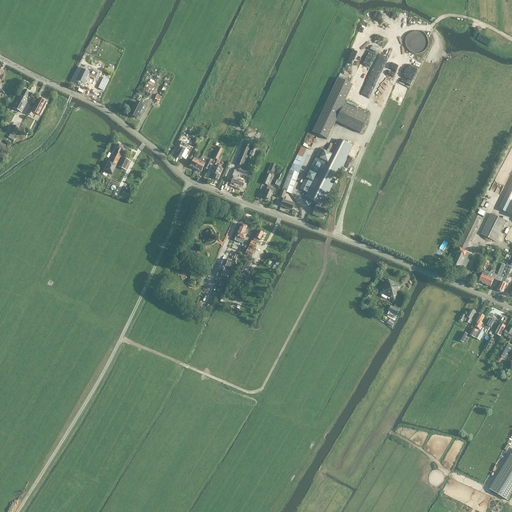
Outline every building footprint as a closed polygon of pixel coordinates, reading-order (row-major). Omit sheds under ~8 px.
[(370,51),(357,81),(364,84),(380,49),(378,48),(375,53),(370,51)] [(386,71),(393,53),(385,50),(378,68),(386,71)] [(374,69),(369,79),(378,84),(384,74),(374,69)] [(91,85),(96,75),(91,72),(86,83),(91,85)] [(81,84),(85,76),(82,74),(82,75),(80,74),(76,81),(81,84)] [(369,115),(344,103),(352,85),(338,79),(313,133),(327,140),(336,122),(360,133),(369,115)] [(141,84),(133,101),(136,102),(138,103),(143,95),(139,104),(143,106),(144,107),(155,88),(147,84),(145,86),(141,84)] [(22,113),(32,94),(24,90),(21,97),(23,98),(22,99),(19,97),(13,108),(22,113)] [(151,106),(153,107),(156,109),(162,98),(157,95),(151,106)] [(34,112),(36,113),(40,116),(47,102),(39,99),(34,109),(31,108),(28,114),(32,116),(34,112)] [(129,115),(131,116),(131,118),(134,119),(135,119),(135,118),(137,119),(143,106),(139,104),(138,103),(136,102),(132,111),(129,115)] [(10,133),(11,133),(8,138),(14,141),(17,136),(16,135),(19,128),(14,125),(10,133)] [(247,135),(255,138),(258,130),(250,128),(247,135)] [(199,141),(195,139),(191,147),(195,149),(199,141)] [(322,206),(339,173),(352,146),(339,140),(326,167),(314,161),(300,189),(307,193),(305,197),(318,203),(316,206),(313,214),(323,218),(326,210),(320,208),(321,205),(322,206)] [(236,164),(244,167),(253,144),(245,141),(236,164)] [(126,171),(130,162),(121,157),(122,155),(126,148),(118,144),(115,151),(115,152),(109,163),(106,171),(112,174),(116,166),(126,171)] [(253,157),(258,145),(254,144),(249,156),(253,157)] [(185,159),(190,149),(187,148),(186,150),(183,149),(179,156),(185,159)] [(223,150),(219,148),(214,158),(218,160),(223,150)] [(190,167),(195,169),(196,170),(200,160),(197,158),(198,157),(195,156),(190,167)] [(208,169),(211,163),(212,161),(209,159),(208,161),(206,160),(204,160),(204,161),(200,160),(196,170),(201,172),(206,162),(207,163),(205,168),(208,169)] [(273,176),(272,176),(273,172),(274,173),(277,166),(272,163),(263,183),(267,185),(270,178),(272,179),(273,176)] [(218,180),(223,169),(221,168),(220,166),(218,166),(216,166),(214,165),(211,173),(214,175),(213,178),(218,180)] [(230,185),(236,187),(243,169),(240,168),(236,178),(234,177),(230,185)] [(245,181),(242,180),(246,170),(243,169),(236,187),(242,189),(245,181)] [(282,191),(286,192),(291,194),(299,174),(296,172),(290,170),(289,170),(282,191)] [(511,183),(500,207),(499,207),(495,216),(506,221),(505,223),(511,226),(511,183)] [(276,190),(268,187),(267,190),(266,190),(265,194),(262,193),(260,196),(264,197),(263,198),(269,200),(272,193),(274,194),(276,190)] [(125,191),(122,196),(128,200),(131,195),(125,191)] [(286,192),(282,191),(279,197),(284,199),(281,206),(288,208),(288,209),(291,210),(291,209),(292,210),(294,203),(285,200),(286,197),(285,197),(286,192)] [(456,253),(448,273),(457,277),(461,269),(465,270),(472,254),(466,251),(471,241),(472,241),(483,218),(474,214),(458,247),(460,248),(457,254),(456,253)] [(481,234),(496,242),(505,223),(506,221),(495,216),(491,214),(481,234)] [(251,229),(247,227),(248,226),(247,226),(247,225),(245,224),(244,224),(242,223),(234,240),(243,244),(247,235),(248,235),(251,229)] [(257,243),(259,240),(260,240),(263,233),(258,231),(254,241),(253,241),(252,241),(245,255),(252,257),(258,244),(257,243)] [(223,271),(220,276),(227,279),(234,264),(227,261),(225,266),(224,266),(222,270),(223,271)] [(246,261),(236,279),(242,283),(252,265),(246,261)] [(503,264),(500,269),(497,276),(501,278),(507,265),(503,264)] [(507,265),(501,278),(503,278),(497,290),(503,293),(507,285),(504,284),(506,280),(511,267),(507,265)] [(485,285),(488,277),(485,276),(487,273),(484,272),(479,282),(485,285)] [(494,280),(499,282),(501,278),(497,276),(490,273),(488,277),(485,285),(491,287),(494,280)] [(394,300),(401,287),(388,279),(380,293),(394,300)] [(399,311),(398,310),(400,307),(396,305),(395,308),(391,306),(388,311),(396,315),(399,311)] [(476,312),(471,309),(467,317),(462,314),(459,320),(460,320),(459,322),(462,324),(463,321),(465,322),(465,321),(470,324),(472,320),(476,312)] [(475,338),(479,330),(483,324),(482,323),(485,317),(480,314),(475,323),(477,323),(475,327),(477,327),(476,330),(473,328),(470,335),(475,338)] [(490,319),(488,318),(483,328),(488,331),(490,328),(491,328),(495,322),(490,319)] [(495,334),(500,337),(501,337),(504,333),(503,332),(506,327),(500,324),(497,331),(495,334)] [(511,340),(511,329),(509,328),(508,330),(507,330),(505,334),(503,337),(511,341),(511,340)] [(479,330),(475,338),(480,341),(485,333),(479,330)] [(463,343),(465,340),(467,342),(469,339),(466,337),(468,335),(463,332),(459,341),(463,343)] [(491,338),(484,349),(488,351),(494,340),(491,338)] [(511,350),(511,347),(511,345),(507,343),(500,356),(502,357),(506,359),(511,350)] [(505,368),(511,371),(511,367),(507,365),(509,363),(506,361),(503,366),(505,368)] [(511,455),(510,454),(489,489),(508,500),(511,494),(511,455)]
